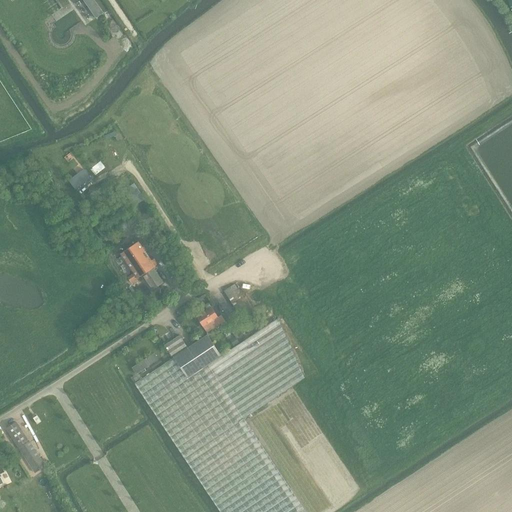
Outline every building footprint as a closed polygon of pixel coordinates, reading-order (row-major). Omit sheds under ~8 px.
[(93,0),(86,0),(84,2),(96,18),(103,13),(93,0)] [(84,170),(69,182),(76,189),(90,177),(84,170)] [(134,183),(122,190),(133,207),(145,200),(134,183)] [(119,226),(126,236),(153,218),(146,208),(119,226)] [(138,242),(121,254),(134,273),(127,278),(130,282),(137,278),(137,279),(142,275),(152,290),(163,283),(153,268),(155,266),(138,242)] [(252,324),(257,320),(235,284),(224,291),(243,320),(247,317),(252,324)] [(226,323),(221,315),(218,317),(211,307),(197,317),(203,327),(207,333),(220,324),(221,326),(226,323)] [(157,369),(133,385),(219,511),(306,511),(244,418),(304,378),(278,319),(221,356),(207,335),(173,357),(174,357),(164,364),(160,359),(159,360),(154,353),(132,368),(136,374),(153,363),(157,369)] [(164,345),(171,356),(186,346),(179,335),(164,345)] [(235,337),(231,340),(234,346),(239,343),(235,337)] [(37,415),(32,418),(37,424),(41,421),(37,415)] [(34,442),(31,444),(16,422),(5,429),(34,473),(45,466),(43,463),(46,461),(34,442)]
